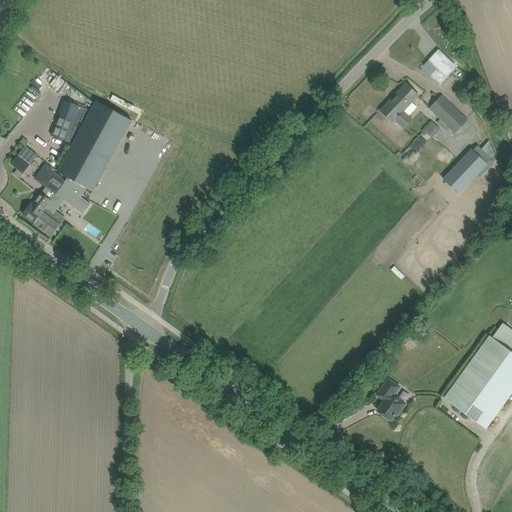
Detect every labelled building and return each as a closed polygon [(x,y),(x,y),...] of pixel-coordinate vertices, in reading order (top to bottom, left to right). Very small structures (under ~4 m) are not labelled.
[(432,58),(423,68),(431,77),(426,82),(434,90),(449,74),(432,58)] [(53,83),(51,82),(58,74),(48,66),(26,94),(37,103),(53,83)] [(380,110),(387,117),(393,123),(395,121),(404,129),(413,120),(404,111),(419,95),(406,83),(380,110)] [(429,109),(455,134),(467,121),(442,96),(429,109)] [(64,100),(51,135),(71,143),(89,110),(64,100)] [(96,100),(57,171),(68,177),(87,188),(93,191),(132,120),(96,100)] [(424,130),(432,137),(440,128),(433,121),(424,130)] [(477,145),(474,148),(488,161),(491,157),(477,145)] [(26,146),(11,164),(17,169),(14,174),(19,178),(37,155),(26,146)] [(443,179),(458,194),(487,163),(471,149),(443,179)] [(54,172),(44,185),(46,187),(55,194),(65,181),(54,172)] [(51,200),(34,223),(52,236),(65,218),(56,211),(64,200),(73,207),(81,197),(87,188),(68,177),(65,181),(55,194),(51,200)] [(55,194),(46,187),(32,204),(31,203),(23,214),(34,223),(51,200),(55,194)] [(71,224),(78,229),(85,220),(77,215),(71,224)] [(444,399),(487,429),(511,393),(511,352),(489,336),(444,399)] [(405,404),(397,398),(393,395),(399,387),(388,379),(377,395),(385,400),(377,411),(385,416),(384,417),(388,420),(389,419),(391,420),(395,414),(397,415),(405,404)]
